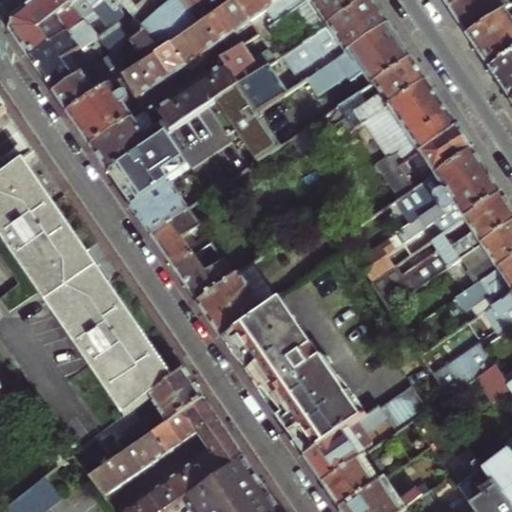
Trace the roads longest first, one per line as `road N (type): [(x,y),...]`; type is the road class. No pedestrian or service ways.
road 1 (residential): [(0,55),(303,511)]
road 2 (tertiary): [(406,0),(511,157)]
